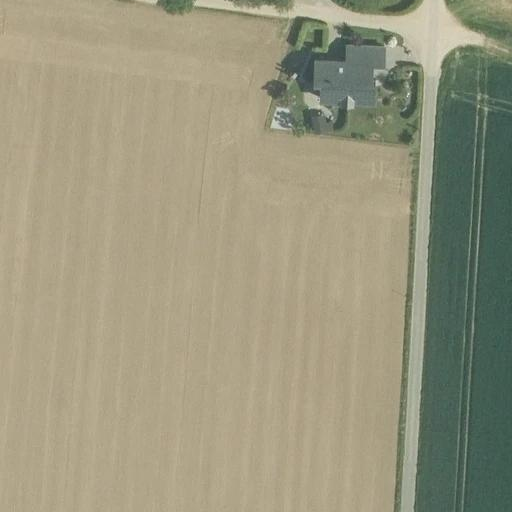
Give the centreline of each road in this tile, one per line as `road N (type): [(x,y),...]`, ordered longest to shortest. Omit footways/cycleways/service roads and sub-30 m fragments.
road 1 (residential): [(433,0),(404,511)]
road 2 (track): [(183,0),(484,40)]
